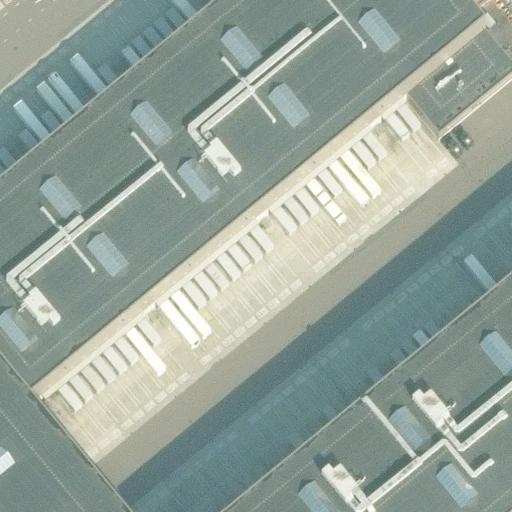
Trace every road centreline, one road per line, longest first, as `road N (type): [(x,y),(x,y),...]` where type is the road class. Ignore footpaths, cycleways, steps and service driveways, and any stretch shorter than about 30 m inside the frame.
road 1 (unknown): [(511,134),(115,438)]
road 2 (unknown): [(362,0),(169,172),(36,277)]
road 3 (unknown): [(511,432),(408,511)]
